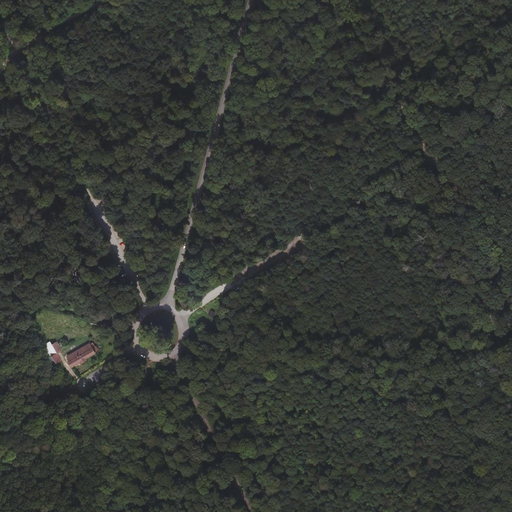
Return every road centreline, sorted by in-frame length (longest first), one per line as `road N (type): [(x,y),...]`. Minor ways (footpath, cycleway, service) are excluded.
road 1 (track): [(184,338),(511,428)]
road 2 (unclassified): [(167,306),(253,0)]
road 3 (track): [(227,289),(430,160)]
road 4 (track): [(511,383),(430,160)]
road 5 (track): [(0,20),(89,198)]
road 6 (track): [(430,160),(333,0)]
road 7 (unclassified): [(172,354),(251,511)]
road 8 (track): [(137,347),(0,433)]
road 9 (track): [(109,511),(152,357)]
road 10 (track): [(133,326),(0,289)]
road 11 (track): [(107,0),(13,48),(0,71)]
road 12 (unclassified): [(89,198),(148,307)]
